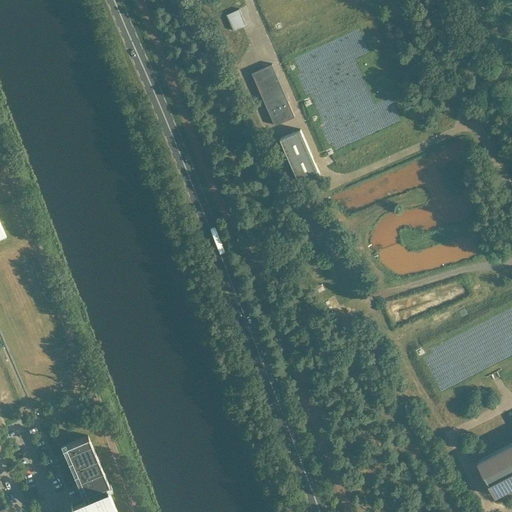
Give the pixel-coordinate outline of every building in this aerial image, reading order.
[(246,25),(240,9),(239,9),(227,14),(234,30),(246,25)] [(272,63),(252,72),(275,125),(295,116),(272,63)] [(301,129),(280,138),(300,182),(320,173),(301,129)] [(87,435),(61,446),(64,453),(68,452),(88,498),(71,505),(74,511),(117,511),(106,485),(109,484),(87,435)] [(511,442),(477,460),(496,495),(511,486),(511,442)]
